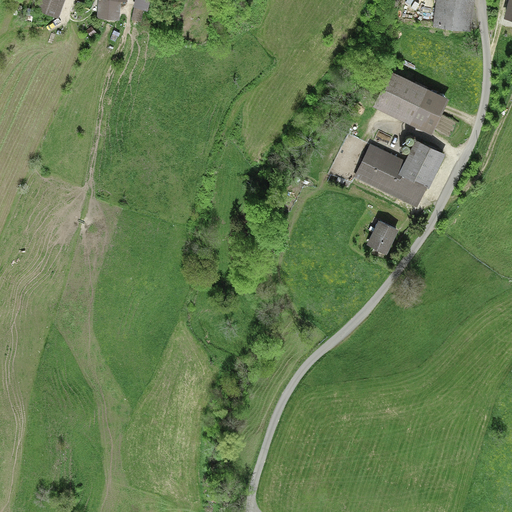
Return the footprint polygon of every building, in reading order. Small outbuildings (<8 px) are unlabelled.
[(63,0),(38,0),(35,10),(57,17),(63,0)] [(97,0),(96,16),(116,17),(117,0),(97,0)] [(473,0),(436,0),(433,26),(470,31),(473,0)] [(446,98),(390,72),(374,105),(431,131),(446,98)] [(404,160),(370,144),(355,177),(417,206),(426,186),(429,188),(446,154),(414,139),(404,160)] [(397,229),(378,220),(367,242),(386,251),(397,229)]
